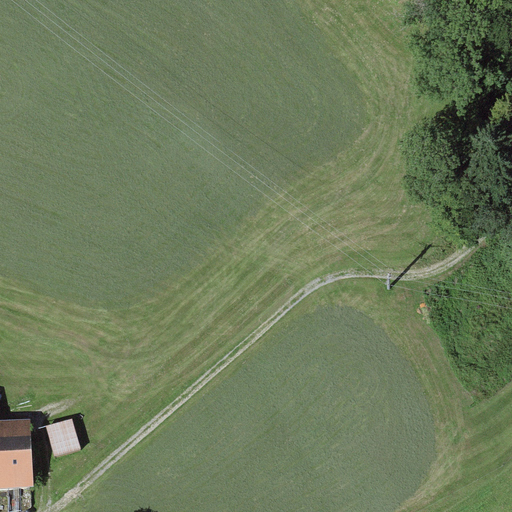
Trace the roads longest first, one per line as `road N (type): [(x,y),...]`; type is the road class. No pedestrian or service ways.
road 1 (track): [(50,511),(325,277),(411,278),(463,257),(511,213)]
road 2 (track): [(0,420),(36,422),(40,511)]
